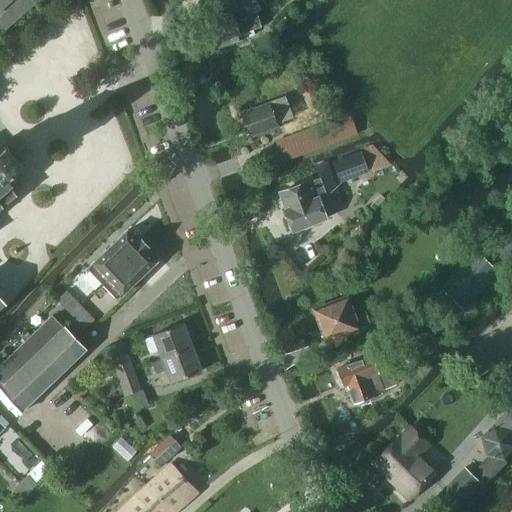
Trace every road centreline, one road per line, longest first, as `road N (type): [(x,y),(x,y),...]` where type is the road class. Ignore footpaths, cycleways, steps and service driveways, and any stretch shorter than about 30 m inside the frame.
road 1 (unclassified): [(320,511),(215,242)]
road 2 (unclassified): [(215,242),(132,0)]
road 3 (unclassified): [(40,404),(182,264),(215,242)]
